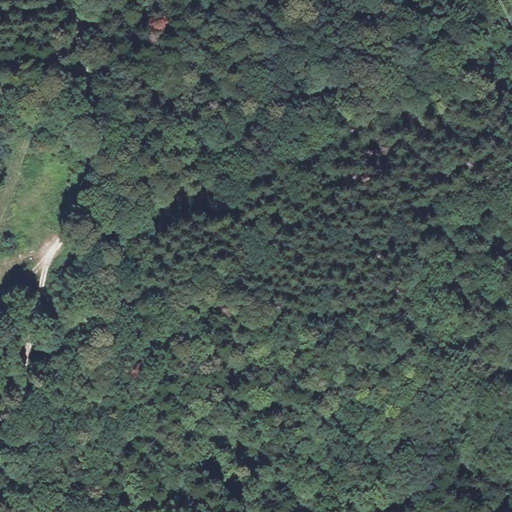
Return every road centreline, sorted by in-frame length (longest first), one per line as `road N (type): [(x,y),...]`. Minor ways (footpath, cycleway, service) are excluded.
road 1 (track): [(51,251),(86,205),(95,147),(73,0)]
road 2 (track): [(0,433),(51,251)]
